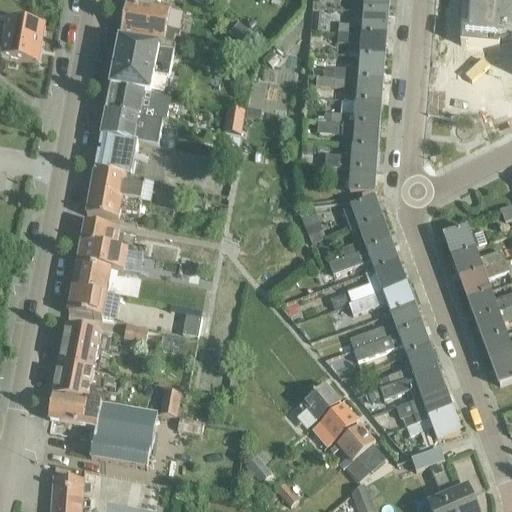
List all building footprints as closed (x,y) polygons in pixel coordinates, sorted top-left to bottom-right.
[(362,0),(362,14),(386,16),(387,0),(362,0)] [(461,34),(460,47),(478,49),(498,51),(499,47),(511,45),(511,47),(511,0),(464,0),(464,3),(464,5),(464,6),(470,6),(468,31),(462,31),(461,34)] [(126,7),(120,37),(173,46),(174,39),(178,40),(179,35),(166,32),(169,16),(126,7)] [(362,14),(360,36),(384,38),(386,16),(362,14)] [(315,16),(313,33),(323,33),(324,17),(315,16)] [(0,58),(38,66),(45,28),(8,21),(5,38),(0,37),(0,58)] [(338,26),(337,35),(349,35),(349,27),(338,26)] [(249,35),(240,45),(245,50),(254,40),(249,35)] [(349,35),(337,35),(336,45),(348,46),(347,58),(358,59),(383,61),(384,38),(360,36),(349,35)] [(173,46),(120,37),(110,89),(152,97),(155,78),(167,80),(173,46)] [(334,71),(334,72),(324,71),(323,80),(345,82),(357,82),(357,81),(381,83),(383,61),(358,59),(357,71),(346,70),(346,72),(334,71)] [(345,82),(323,80),(315,79),(314,88),(345,91),(345,82)] [(357,81),(357,82),(355,104),(379,106),(381,83),(357,81)] [(152,97),(110,89),(106,113),(164,124),(168,100),(152,97)] [(377,128),(379,106),(355,104),(341,103),(339,117),(331,116),(330,124),(377,128)] [(246,114),(228,111),(224,136),(240,139),(246,114)] [(101,139),(137,145),(157,149),(158,149),(162,125),(163,125),(164,124),(106,113),(101,139)] [(330,125),(322,124),(317,124),(316,136),(352,139),(351,149),(376,151),(377,128),(330,124),(330,125)] [(101,139),(94,175),(130,181),(137,145),(101,139)] [(301,154),(301,156),(312,157),(313,147),(302,146),(301,154)] [(338,171),(350,172),(374,174),(376,151),(351,149),(351,160),(324,158),(323,170),(326,170),(338,171)] [(338,181),(338,171),(326,170),(326,180),(338,181)] [(374,174),(350,172),(348,195),(372,197),(374,174)] [(94,175),(90,196),(140,205),(144,184),(130,181),(94,175)] [(140,205),(90,196),(86,218),(118,224),(120,213),(138,217),(140,205)] [(350,235),(358,232),(380,223),(373,202),(342,213),(350,235)] [(511,209),(511,208),(498,213),(503,226),(511,222),(511,209)] [(312,209),(299,214),(311,247),(325,242),(312,209)] [(380,223),(358,232),(366,253),(388,244),(380,223)] [(85,225),(81,246),(115,253),(119,231),(85,225)] [(452,260),(476,251),(487,247),(483,236),(471,240),(468,230),(444,238),(452,260)] [(355,257),(344,261),(328,267),(332,278),(370,264),(374,274),(396,265),(388,244),(366,253),(355,257)] [(122,276),(124,265),(126,255),(115,253),(81,246),(77,267),(111,274),(122,276)] [(344,261),(355,257),(352,248),(341,253),(344,261)] [(476,251),(452,260),(460,281),(505,264),(502,255),(479,262),(476,251)] [(505,264),(460,281),(467,302),(490,294),(486,282),(508,275),(505,265),(506,265),(505,264)] [(381,294),(404,286),(396,265),(374,274),(365,277),(370,288),(347,296),(350,306),(381,294)] [(111,274),(77,267),(72,293),(106,299),(111,274)] [(412,307),(404,286),(360,302),(359,303),(350,306),(351,307),(349,308),(353,320),(386,308),(389,316),(412,307)] [(72,293),(68,318),(102,324),(115,326),(119,302),(106,299),(72,293)] [(511,296),(494,303),(490,294),(467,302),(475,324),(511,310),(511,296)] [(349,306),(345,297),(330,302),(334,311),(349,306)] [(412,307),(389,316),(397,337),(419,328),(412,307)] [(511,310),(475,324),(483,345),(506,337),(502,327),(511,323),(511,310)] [(198,341),(202,322),(186,319),(182,339),(198,341)] [(386,341),(353,353),(357,366),(401,349),(405,358),(427,350),(419,328),(397,337),(386,341)] [(66,329),(58,371),(92,377),(100,335),(66,329)] [(144,346),(147,334),(125,330),(123,342),(144,346)] [(506,337),(483,345),(491,366),(511,357),(511,346),(510,348),(506,337)] [(163,338),(160,351),(177,354),(180,341),(163,338)] [(435,371),(427,350),(405,358),(410,371),(383,381),(381,384),(383,390),(390,387),(401,383),(412,379),(435,371)] [(511,357),(491,366),(499,389),(511,383),(511,357)] [(58,371),(53,398),(87,404),(92,377),(58,371)] [(401,383),(390,387),(383,390),(378,391),(383,403),(409,393),(412,403),(443,392),(435,371),(412,379),(401,383)] [(231,378),(227,402),(235,404),(239,380),(231,378)] [(317,424),(340,405),(325,388),(298,411),(302,415),(306,411),(317,424)] [(406,429),(451,413),(443,392),(412,403),(413,404),(394,410),(399,422),(402,421),(406,429)] [(378,394),(369,397),(372,406),(381,402),(378,394)] [(175,422),(179,398),(163,395),(159,419),(175,422)] [(97,396),(95,406),(119,410),(121,401),(97,396)] [(87,404),(53,398),(49,423),(95,432),(93,442),(92,442),(89,461),(146,472),(156,417),(119,410),(95,406),(87,404)] [(327,450),(357,425),(342,408),(310,436),(313,440),(316,437),(327,450)] [(459,435),(451,413),(406,429),(409,439),(431,431),(436,443),(459,435)] [(224,420),(223,427),(231,429),(233,421),(224,420)] [(200,439),(203,426),(179,422),(177,435),(200,439)] [(356,461),(375,446),(360,428),(330,453),(333,457),(340,451),(349,461),(340,469),(343,473),(345,471),(356,461)] [(430,511),(476,511),(467,490),(455,496),(442,466),(444,465),(439,452),(411,462),(416,475),(428,471),(442,501),(428,507),(430,511)] [(249,472),(244,477),(248,482),(264,469),(257,459),(246,468),(249,472)] [(356,461),(345,471),(358,486),(369,476),(356,461)] [(264,469),(248,482),(253,489),(259,484),(265,492),(276,483),(264,469)] [(82,511),(84,484),(82,484),(82,485),(56,483),(56,482),(54,482),(52,511),(82,511)] [(291,510),(298,504),(284,488),(277,494),(291,510)] [(372,511),(363,489),(352,498),(358,511),(372,511)]
